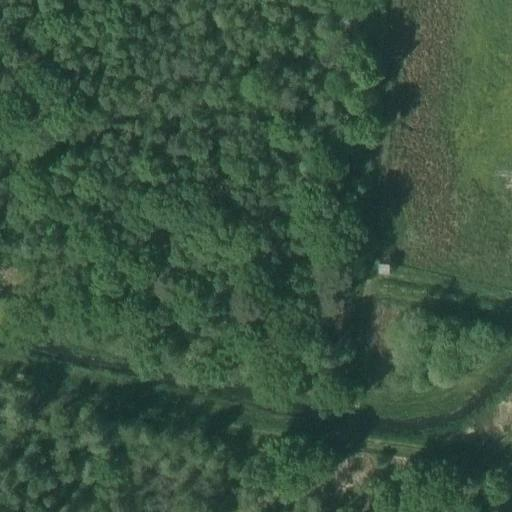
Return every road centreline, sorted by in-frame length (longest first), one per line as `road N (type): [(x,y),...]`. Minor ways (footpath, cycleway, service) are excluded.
road 1 (track): [(392,0),(369,287),(511,317)]
road 2 (track): [(511,472),(344,442)]
road 3 (track): [(344,442),(234,511)]
